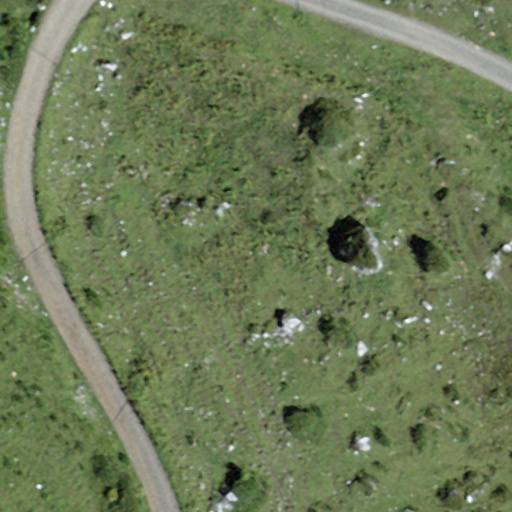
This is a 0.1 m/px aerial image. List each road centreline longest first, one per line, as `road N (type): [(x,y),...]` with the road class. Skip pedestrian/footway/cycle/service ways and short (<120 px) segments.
road 1 (track): [(178,511),(49,248),(27,183),(31,81),(61,0)]
road 2 (track): [(372,0),(511,55)]
